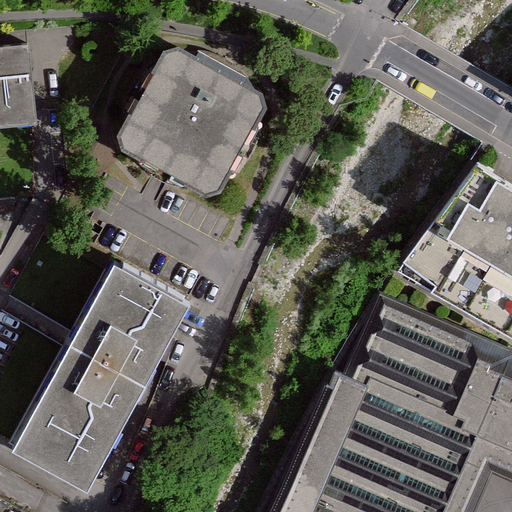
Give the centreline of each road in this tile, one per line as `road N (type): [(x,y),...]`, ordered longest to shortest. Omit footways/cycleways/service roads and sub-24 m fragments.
road 1 (residential): [(138,511),(280,188),(361,39)]
road 2 (residential): [(361,39),(511,125)]
